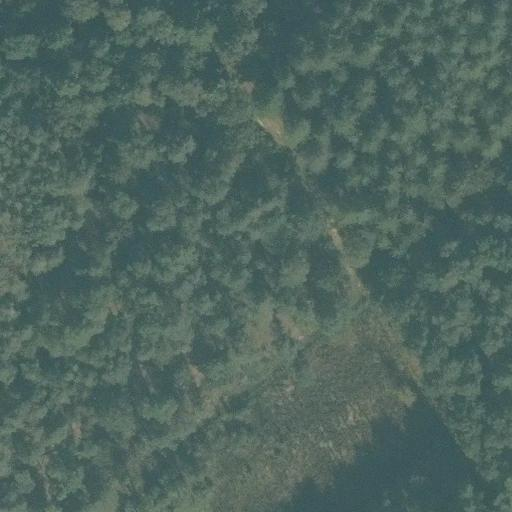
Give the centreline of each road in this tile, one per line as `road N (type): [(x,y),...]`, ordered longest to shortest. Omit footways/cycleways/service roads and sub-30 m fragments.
road 1 (track): [(196,0),(368,282),(294,352),(194,426),(109,511)]
road 2 (track): [(511,495),(368,282),(511,138)]
